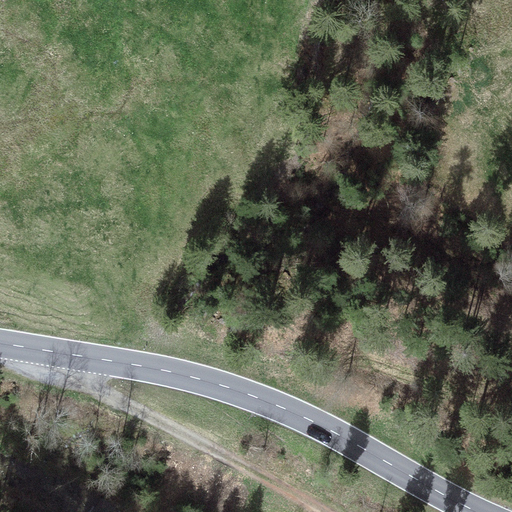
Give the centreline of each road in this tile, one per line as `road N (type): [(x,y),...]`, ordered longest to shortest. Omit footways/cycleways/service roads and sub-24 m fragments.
road 1 (secondary): [(0,343),(151,367),(252,396),(476,511)]
road 2 (track): [(61,353),(100,388),(317,511)]
